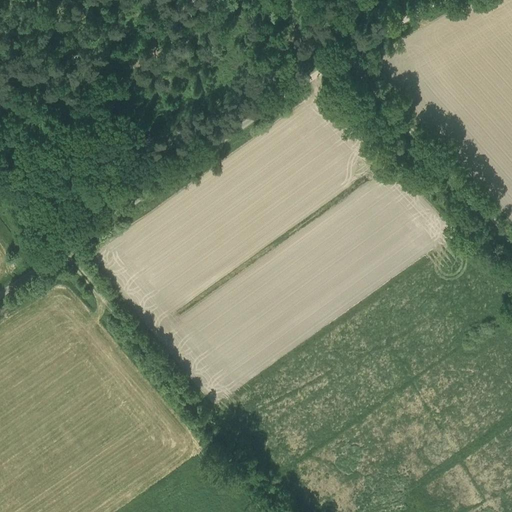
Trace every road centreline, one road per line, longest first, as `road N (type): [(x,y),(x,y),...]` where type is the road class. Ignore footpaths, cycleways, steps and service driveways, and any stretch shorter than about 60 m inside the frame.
road 1 (unclassified): [(0,294),(360,42),(437,0)]
road 2 (track): [(59,252),(280,511)]
road 3 (track): [(511,241),(341,57)]
